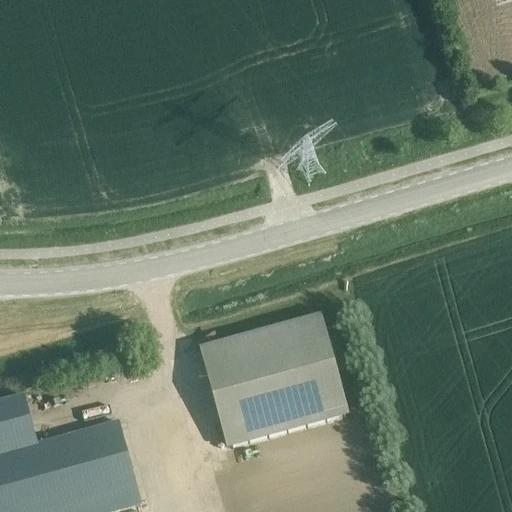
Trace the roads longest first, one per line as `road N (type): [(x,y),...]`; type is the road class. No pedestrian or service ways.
road 1 (secondary): [(0,285),(145,271),(511,169)]
road 2 (track): [(145,271),(207,511)]
